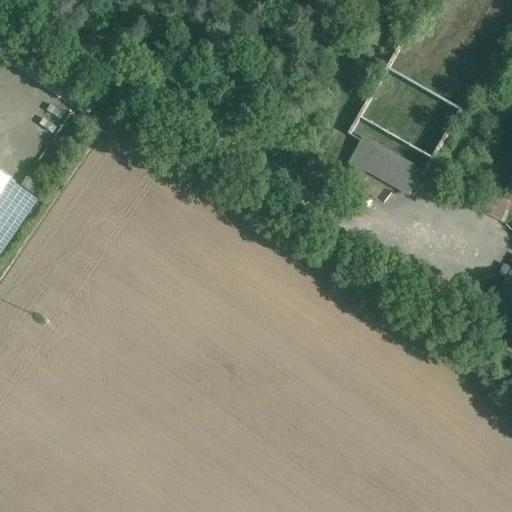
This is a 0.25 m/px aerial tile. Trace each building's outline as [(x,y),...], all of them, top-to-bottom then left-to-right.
[(80,104),(15,58),(10,65),(75,111),(80,104)] [(71,115),(38,165),(54,176),(88,127),(71,115)] [(421,175),(362,141),(348,167),(364,176),(367,171),(410,196),(421,175)] [(0,174),(0,256),(37,203),(9,184),(11,182),(0,174)] [(511,208),(511,202),(493,193),(483,214),(504,225),(511,208)] [(511,270),(493,306),(494,307),(489,317),(511,330),(511,270)]
